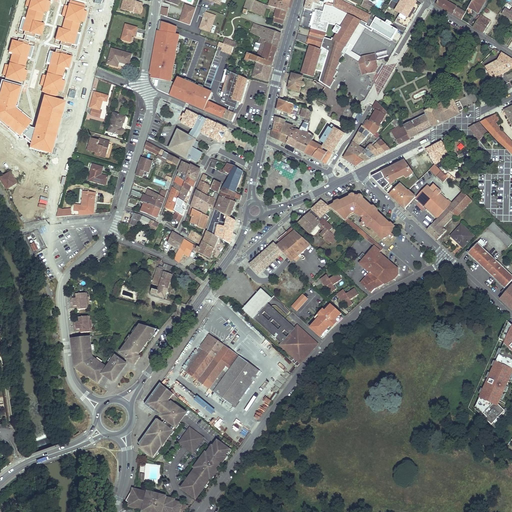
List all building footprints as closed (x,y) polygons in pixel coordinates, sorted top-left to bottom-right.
[(140,12),(143,3),(136,2),(136,3),(134,3),(135,1),(131,0),(124,0),(122,9),(135,13),(135,11),(135,10),(140,12)] [(269,6),(251,0),(247,0),(243,13),(246,14),(248,11),(263,16),(266,8),(271,9),(271,7),(269,6)] [(287,12),(289,5),(276,1),(275,0),(273,0),(271,0),(269,6),(271,7),(277,9),(287,12)] [(323,4),(324,0),(323,0),(306,0),(304,9),(311,11),(314,4),(322,6),(323,6),(323,4)] [(367,24),(370,16),(357,9),(356,11),(353,9),(354,8),(340,1),(340,3),(334,0),(332,6),(367,24)] [(364,0),(362,5),(362,6),(373,11),(375,6),(369,2),(369,0),(364,0)] [(396,10),(400,2),(395,0),(391,0),(389,6),(396,10)] [(411,21),(421,5),(413,0),(404,0),(404,1),(406,2),(401,10),(399,8),(396,12),(411,21)] [(466,13),(443,0),(438,0),(436,5),(438,6),(450,13),(461,20),(466,13)] [(478,13),(485,1),(483,0),(473,0),(469,7),(478,13)] [(184,5),(180,23),(191,25),(195,7),(184,5)] [(167,17),(169,8),(162,7),(160,15),(167,17)] [(216,15),(206,12),(207,8),(202,7),(199,16),(203,17),(199,29),(211,33),(216,15)] [(511,8),(510,12),(505,9),(502,14),(511,20),(511,8)] [(284,24),(287,12),(277,9),(273,22),(284,24)] [(358,44),(357,46),(360,48),(364,42),(367,44),(375,30),(391,40),(397,31),(390,26),(392,23),(387,20),(385,24),(373,17),(376,13),(372,11),(370,16),(367,24),(366,25),(360,39),(358,44)] [(483,33),(491,22),(481,16),(474,27),(483,33)] [(173,82),(179,35),(176,34),(178,26),(157,23),(150,79),(173,82)] [(277,48),(281,34),(254,23),(250,33),(262,38),(266,40),(265,41),(277,48)] [(135,36),(137,28),(126,25),(122,40),(130,42),(132,35),(135,36)] [(325,37),(326,33),(311,29),(308,43),(322,48),(325,37)] [(339,62),(343,55),(344,56),(349,46),(353,41),(338,34),(334,40),(325,37),(322,48),(319,55),(318,60),(316,67),(315,71),(323,73),(320,82),(326,86),(329,87),(330,88),(335,80),(333,79),(337,72),(336,71),(340,64),(339,62)] [(275,57),(277,48),(265,41),(266,40),(262,38),(260,44),(261,44),(258,55),(253,53),(252,55),(265,60),(266,56),(275,57)] [(234,47),(235,42),(225,39),(223,44),(234,47)] [(305,55),(308,45),(305,43),(302,42),(296,39),(291,57),(301,60),(303,54),(305,55)] [(362,57),(369,45),(367,44),(364,42),(360,48),(357,46),(354,49),(349,46),(344,56),(348,59),(349,58),(349,57),(354,61),(355,59),(359,62),(362,57)] [(232,52),(234,47),(223,44),(222,48),(222,49),(232,52)] [(128,64),(131,55),(112,50),(108,64),(117,67),(119,62),(128,64)] [(376,52),(378,59),(388,57),(386,50),(376,52)] [(318,60),(319,55),(317,54),(317,53),(312,51),(311,54),(309,53),(306,62),(314,65),(315,60),(318,60)] [(272,67),(275,57),(266,56),(265,60),(252,55),(248,53),(246,59),(257,63),(272,67)] [(492,81),(511,70),(511,60),(501,53),(493,63),(485,68),(492,81)] [(376,61),(374,54),(362,57),(359,62),(362,75),(369,73),(375,72),(378,67),(376,61)] [(315,71),(316,67),(302,62),(300,69),(311,74),(312,71),(314,72),(315,71)] [(268,81),(272,67),(257,63),(257,65),(255,70),(253,77),(268,81)] [(241,103),(248,80),(227,70),(225,70),(221,82),(236,86),(234,93),(226,90),(224,98),(241,103)] [(304,86),(304,84),(304,83),(302,82),(303,77),(292,74),(288,89),(299,92),(301,87),(302,87),(304,86)] [(319,83),(313,89),(319,95),(325,89),(319,83)] [(217,96),(220,89),(213,86),(210,93),(217,96)] [(100,110),(103,100),(107,101),(108,96),(95,92),(90,107),(93,108),(91,115),(100,118),(102,111),(100,110)] [(228,111),(214,105),(201,99),(187,93),(184,101),(205,110),(205,111),(223,118),(231,121),(235,114),(228,111)] [(291,114),(294,104),(280,99),(278,109),(282,110),(291,114)] [(450,101),(448,102),(441,104),(437,106),(432,108),(433,109),(427,112),(427,113),(427,114),(427,115),(426,115),(426,114),(404,125),(405,127),(411,139),(433,128),(434,127),(433,125),(438,123),(439,125),(443,123),(443,122),(449,119),(461,114),(460,112),(465,109),(461,101),(456,104),(455,101),(453,101),(451,101),(450,101)] [(379,126),(387,113),(376,102),(373,108),(376,110),(377,111),(375,115),(374,115),(370,121),(379,126)] [(316,118),(319,112),(313,109),(312,111),(310,115),(316,118)] [(227,129),(187,110),(187,111),(185,114),(184,114),(182,118),(183,119),(181,123),(194,129),(194,128),(201,132),(200,132),(221,142),(227,129)] [(121,128),(122,123),(124,123),(126,117),(113,113),(108,132),(120,135),(121,135),(122,135),(123,134),(123,133),(124,132),(124,131),(124,130),(123,129),(122,128),(121,128)] [(511,142),(500,130),(495,123),(499,120),(496,114),(480,122),(495,138),(500,143),(506,148),(511,142)] [(314,137),(322,120),(316,118),(310,115),(310,120),(309,124),(308,134),(314,137)] [(411,139),(405,127),(401,129),(397,122),(400,119),(398,116),(398,115),(393,120),(391,122),(395,125),(396,128),(391,131),(399,144),(411,139)] [(288,141),(293,128),(295,129),(296,126),(293,125),(293,126),(284,123),(285,120),(279,118),(276,117),(271,136),(287,144),(288,141)] [(311,141),(314,137),(308,134),(309,124),(304,123),(300,130),(295,129),(293,128),(288,141),(287,144),(288,144),(296,148),(305,153),(311,141)] [(469,128),(479,141),(488,134),(479,123),(469,128)] [(362,141),(370,133),(363,126),(355,140),(360,144),(362,141)] [(326,164),(344,134),(334,128),(324,145),(323,147),(323,148),(324,148),(328,151),(322,162),(326,164)] [(187,159),(196,140),(190,137),(189,138),(189,139),(185,137),(186,135),(178,130),(170,150),(187,159)] [(368,146),(374,140),(376,138),(372,135),(370,133),(362,141),(368,146)] [(390,149),(378,136),(376,138),(374,140),(385,151),(390,149)] [(105,156),(109,142),(104,141),(104,142),(99,141),(91,139),(87,150),(96,153),(95,155),(100,157),(101,155),(101,154),(105,156)] [(200,158),(202,153),(205,154),(209,148),(196,140),(187,159),(197,165),(200,159),(200,158)] [(358,158),(362,153),(365,150),(358,146),(360,144),(355,140),(344,159),(356,166),(363,161),(358,158)] [(385,151),(374,140),(368,146),(365,149),(375,156),(385,151)] [(312,157),(319,149),(322,151),(324,148),(323,148),(320,146),(311,141),(305,153),(312,157)] [(161,150),(147,142),(145,149),(158,156),(161,150)] [(451,155),(442,142),(426,150),(435,164),(440,161),(441,162),(451,155)] [(322,162),(328,151),(324,148),(322,151),(319,149),(312,157),(322,162)] [(375,156),(365,149),(365,150),(362,153),(370,159),(375,156)] [(179,160),(161,150),(158,156),(158,157),(166,161),(167,160),(177,165),(179,160)] [(370,159),(362,153),(358,158),(363,161),(365,161),(370,159)] [(187,177),(191,166),(182,161),(178,172),(187,177)] [(280,161),(276,170),(294,179),(300,167),(291,163),(290,166),(280,161)] [(394,188),(395,189),(397,187),(401,184),(408,190),(418,181),(404,161),(381,173),(385,179),(394,188)] [(230,175),(235,167),(227,164),(223,170),(230,175)] [(101,175),(103,168),(93,165),(88,180),(105,185),(107,177),(101,175)] [(150,174),(152,169),(140,165),(137,173),(143,176),(144,171),(150,174)] [(430,169),(437,175),(441,171),(435,165),(430,169)] [(196,182),(200,171),(192,166),(191,166),(187,177),(196,182)] [(235,193),(243,171),(235,167),(230,175),(226,182),(223,188),(235,193)] [(444,182),(448,177),(442,171),(437,176),(444,182)] [(16,183),(9,172),(0,177),(0,179),(6,189),(16,183)] [(196,182),(187,177),(178,172),(177,176),(185,182),(194,187),(196,182)] [(394,188),(385,179),(381,173),(372,177),(389,194),(394,188)] [(206,196),(210,186),(204,182),(208,176),(204,174),(197,190),(206,196)] [(218,192),(221,184),(214,180),(211,189),(216,191),(218,192)] [(194,187),(185,182),(183,187),(192,193),(194,187)] [(181,193),(183,187),(177,183),(174,189),(181,193)] [(397,187),(395,189),(388,197),(404,211),(416,199),(408,190),(401,184),(397,187)] [(142,189),(133,185),(132,190),(140,194),(142,189)] [(442,192),(438,188),(435,192),(430,188),(427,185),(416,199),(438,219),(452,203),(449,200),(448,201),(440,193),(442,192)] [(179,198),(181,193),(174,189),(173,187),(166,207),(174,210),(177,203),(174,201),(175,198),(178,199),(179,198)] [(192,193),(183,187),(181,193),(184,195),(188,197),(190,198),(192,193)] [(222,192),(240,200),(241,195),(235,193),(223,188),(222,192)] [(32,208),(33,205),(51,212),(55,202),(21,189),(16,202),(32,208)] [(160,196),(148,189),(145,196),(163,204),(165,198),(167,193),(162,190),(160,196)] [(163,204),(145,196),(140,194),(132,190),(131,194),(142,199),(141,202),(144,203),(161,209),(163,204)] [(210,198),(206,196),(197,190),(195,196),(207,203),(210,198)] [(93,214),(96,193),(83,191),(81,206),(75,205),(74,211),(78,212),(78,215),(93,214)] [(213,206),(218,192),(216,191),(214,198),(212,197),(210,204),(213,206)] [(240,200),(222,192),(215,209),(236,220),(240,200)] [(446,224),(455,214),(457,217),(472,201),(463,192),(452,203),(438,219),(434,222),(427,230),(437,240),(446,231),(442,227),(441,226),(445,222),(446,223),(446,224)] [(187,204),(190,198),(188,197),(184,195),(181,193),(179,198),(187,204)] [(200,212),(203,203),(212,208),(213,206),(210,204),(207,203),(195,196),(191,207),(193,209),(200,212)] [(394,228),(359,196),(353,196),(352,196),(329,207),(330,208),(352,198),(358,198),(362,202),(393,230),(394,228)] [(187,204),(179,198),(178,199),(177,203),(174,210),(177,212),(178,208),(179,206),(185,210),(187,204)] [(393,230),(362,202),(358,198),(352,198),(330,208),(333,210),(375,246),(381,251),(383,249),(346,217),(347,215),(355,211),(363,219),(362,220),(363,221),(361,223),(361,225),(362,226),(363,226),(364,226),(366,224),(383,240),(387,236),(391,239),(393,236),(390,233),(393,230)] [(327,215),(333,210),(330,208),(329,207),(321,201),(309,212),(320,222),(319,222),(320,223),(323,226),(331,233),(335,230),(326,222),(330,218),(327,215)] [(157,219),(161,209),(144,203),(142,206),(144,207),(142,212),(157,219)] [(65,216),(64,210),(59,208),(56,217),(65,216)] [(208,220),(209,217),(193,209),(191,216),(192,217),(191,222),(198,225),(203,227),(206,219),(208,220)] [(230,244),(236,220),(215,209),(207,231),(219,238),(230,244)] [(177,212),(173,219),(180,222),(182,216),(177,212)] [(320,222),(309,212),(306,216),(298,223),(310,233),(320,223),(319,222),(320,222)] [(140,223),(143,216),(139,214),(134,213),(132,216),(130,223),(138,226),(140,223)] [(159,224),(143,216),(140,223),(155,231),(159,224)] [(204,230),(208,220),(206,219),(203,227),(198,225),(198,227),(204,230)] [(511,243),(511,239),(494,222),(488,228),(509,248),(511,243)] [(335,237),(331,233),(323,226),(321,227),(324,230),(320,233),(324,237),(331,242),(331,243),(333,245),(338,239),(335,237)] [(473,237),(462,226),(451,236),(463,248),(473,237)] [(311,245),(292,228),(278,241),(280,243),(294,259),(295,261),(300,257),(302,259),(303,259),(304,259),(305,258),(305,257),(304,257),(304,256),(303,255),(301,253),(311,245)] [(169,240),(173,232),(172,232),(168,230),(164,239),(165,239),(169,240)] [(199,244),(202,237),(192,230),(190,235),(183,231),(182,234),(188,238),(199,244)] [(215,248),(219,238),(207,231),(203,242),(200,248),(198,247),(196,250),(196,251),(202,254),(204,251),(211,255),(215,248)] [(180,249),(184,239),(173,232),(169,240),(168,243),(176,248),(173,255),(175,256),(175,259),(175,260),(180,249)] [(188,257),(193,248),(195,245),(184,239),(180,249),(175,260),(179,263),(183,255),(188,257)] [(511,281),(511,277),(481,249),(485,245),(480,241),(467,254),(505,289),(511,281)] [(294,259),(280,243),(277,245),(291,262),(294,259)] [(258,274),(279,255),(271,246),(250,265),(258,274)] [(397,275),(397,268),(379,253),(381,251),(375,246),(359,264),(370,272),(361,283),(370,291),(394,279),(397,275)] [(165,298),(173,275),(171,275),(173,267),(165,264),(164,268),(160,266),(159,268),(158,268),(153,283),(160,286),(159,288),(154,287),(152,293),(165,298)] [(333,285),(341,279),(337,274),(329,279),(327,275),(320,279),(325,287),(328,285),(332,292),(336,289),(333,285)] [(350,300),(358,294),(354,288),(346,294),(343,289),(337,294),(341,300),(344,297),(346,299),(345,299),(345,300),(349,307),(353,304),(350,300)] [(511,288),(500,301),(511,312),(511,288)] [(281,342),(280,344),(297,360),(294,363),(296,366),(305,357),(304,355),(318,344),(298,325),(296,327),(268,302),(272,298),(265,291),(254,303),(251,305),(247,309),(281,342)] [(87,297),(87,293),(76,294),(77,297),(77,298),(71,299),(71,303),(86,301),(86,297),(87,297)] [(308,299),(303,294),(291,306),(296,311),(308,299)] [(87,305),(86,301),(71,303),(72,307),(78,306),(78,308),(78,310),(88,309),(88,305),(87,305)] [(331,327),(332,328),(338,323),(336,321),(340,316),(342,314),(331,304),(325,310),(323,309),(318,314),(320,316),(317,320),(311,326),(321,336),(331,327)] [(89,316),(79,317),(79,320),(79,321),(73,322),(74,326),(89,324),(88,321),(90,320),(89,316)] [(509,327),(506,323),(499,338),(504,342),(503,343),(500,351),(496,361),(495,363),(492,368),(490,375),(487,380),(483,391),(480,396),(475,408),(479,412),(477,414),(481,418),(483,416),(486,419),(485,421),(488,424),(490,423),(495,428),(508,414),(504,410),(499,405),(497,407),(495,405),(497,401),(499,402),(500,399),(503,394),(504,391),(506,386),(503,385),(505,381),(508,383),(509,379),(511,374),(511,372),(511,325),(509,327)] [(89,328),(89,324),(74,326),(74,330),(80,329),(80,331),(81,333),(91,332),(91,328),(89,328)] [(156,330),(140,325),(139,329),(138,331),(136,331),(134,334),(131,337),(127,343),(120,353),(127,358),(126,360),(134,365),(140,357),(138,356),(142,351),(141,350),(143,347),(144,348),(148,342),(147,341),(149,337),(152,334),(154,336),(155,336),(157,333),(155,332),(156,330)] [(320,337),(322,339),(332,328),(331,327),(321,336),(320,337)] [(212,391),(238,357),(210,335),(184,370),(212,391)] [(90,337),(71,339),(75,368),(77,370),(80,369),(90,376),(88,378),(96,383),(103,373),(113,380),(125,363),(115,356),(113,359),(110,364),(107,368),(101,364),(95,360),(95,361),(92,359),(92,357),(94,357),(93,351),(92,345),(91,345),(90,337)] [(268,352),(275,346),(272,343),(266,349),(268,352)] [(232,405),(258,371),(239,357),(213,392),(232,405)] [(103,373),(96,383),(98,385),(104,376),(113,382),(126,364),(125,363),(113,380),(103,373)] [(80,369),(77,370),(88,378),(90,376),(80,369)] [(174,406),(173,406),(172,407),(171,406),(172,404),(177,397),(161,383),(158,387),(160,388),(149,404),(164,415),(163,417),(162,418),(163,418),(164,419),(164,420),(163,419),(161,421),(162,421),(162,422),(161,421),(160,421),(158,423),(150,433),(151,434),(149,436),(140,448),(139,450),(142,452),(141,453),(148,459),(149,458),(152,460),(157,453),(151,448),(166,428),(171,432),(173,428),(168,425),(179,410),(174,406)] [(164,415),(149,404),(160,388),(158,387),(145,405),(163,417),(164,415)] [(254,419),(260,422),(272,396),(267,394),(254,419)] [(212,416),(216,411),(198,396),(194,401),(212,416)] [(184,414),(185,414),(179,410),(168,425),(173,428),(171,432),(166,428),(151,448),(157,453),(161,448),(162,449),(164,446),(163,446),(170,437),(171,437),(173,434),(172,432),(174,429),(176,431),(178,427),(177,426),(184,417),(186,415),(184,414)] [(160,421),(158,419),(139,444),(138,446),(140,448),(149,436),(151,434),(150,433),(158,423),(160,421)] [(203,439),(189,429),(178,445),(192,455),(203,439)] [(201,492),(205,487),(204,487),(206,485),(207,485),(208,485),(210,482),(209,481),(210,480),(212,477),(213,478),(213,477),(215,475),(214,474),(217,470),(218,470),(220,468),(220,467),(219,467),(221,464),(222,462),(223,463),(225,461),(225,460),(225,459),(226,457),(226,456),(227,454),(229,450),(230,449),(229,449),(232,445),(233,444),(225,437),(221,443),(223,445),(211,461),(208,459),(206,461),(207,463),(204,467),(206,468),(199,479),(194,475),(192,477),(191,477),(187,482),(184,486),(187,488),(185,491),(193,497),(196,494),(199,496),(201,493),(201,492)] [(223,445),(221,443),(218,441),(214,447),(213,446),(213,447),(211,445),(209,448),(210,449),(208,452),(209,452),(207,454),(205,453),(204,455),(204,456),(197,466),(196,465),(195,468),(197,469),(195,471),(194,471),(192,474),(191,473),(189,476),(191,477),(192,477),(194,475),(199,479),(206,468),(204,467),(207,463),(206,461),(208,459),(211,461),(223,445)] [(180,511),(182,504),(175,502),(175,501),(172,501),(172,499),(168,499),(166,499),(163,498),(159,497),(159,498),(154,497),(154,496),(151,495),(150,495),(150,496),(147,495),(141,494),(141,493),(137,493),(136,496),(132,495),(131,495),(128,504),(130,505),(134,506),(133,509),(137,510),(143,511),(146,511),(180,511)]
